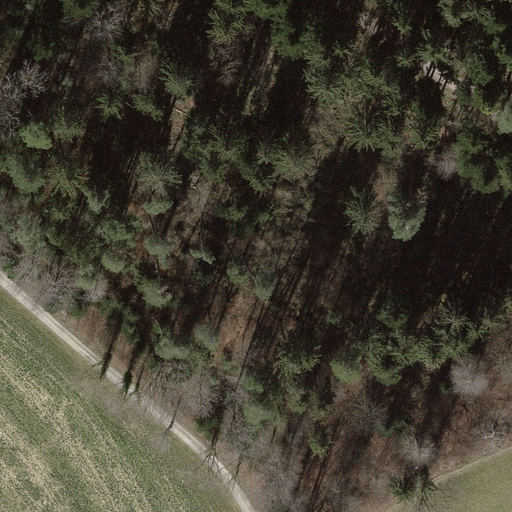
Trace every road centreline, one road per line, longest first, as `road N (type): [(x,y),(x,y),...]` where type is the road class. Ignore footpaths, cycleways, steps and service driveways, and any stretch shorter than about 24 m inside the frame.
road 1 (track): [(252,511),(238,486),(186,436),(0,274)]
road 2 (track): [(340,0),(511,119)]
